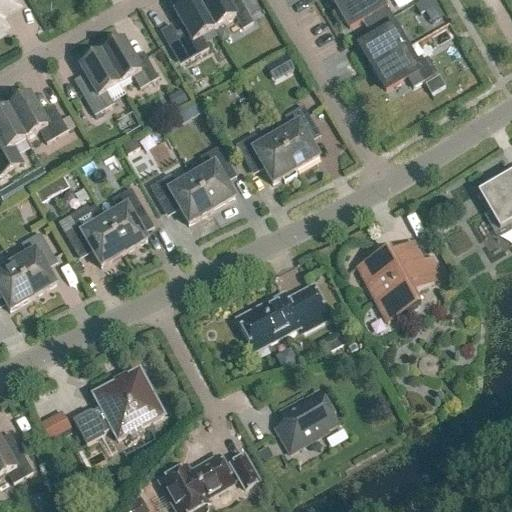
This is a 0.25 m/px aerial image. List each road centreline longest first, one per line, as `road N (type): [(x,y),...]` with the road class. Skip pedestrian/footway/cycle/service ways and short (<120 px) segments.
road 1 (residential): [(382,188),(158,307)]
road 2 (residential): [(271,0),(382,188)]
road 3 (residential): [(158,307),(0,385)]
road 4 (residential): [(0,83),(145,0)]
road 5 (residential): [(511,106),(382,188)]
road 6 (residential): [(218,415),(158,307)]
